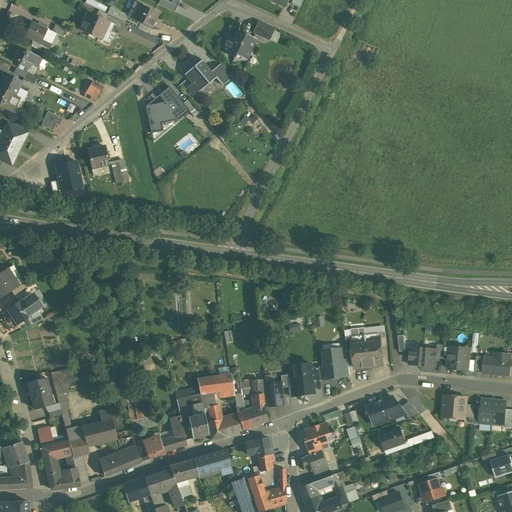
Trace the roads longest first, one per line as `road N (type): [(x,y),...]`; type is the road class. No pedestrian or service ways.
road 1 (residential): [(234,255),(331,50),(230,3),(33,164),(27,178)]
road 2 (track): [(401,380),(388,308),(376,295),(151,265)]
road 3 (tertiary): [(511,290),(234,255)]
road 4 (residential): [(290,423),(80,495),(41,498)]
road 5 (tertiary): [(234,255),(0,222)]
road 6 (residential): [(41,498),(0,349)]
